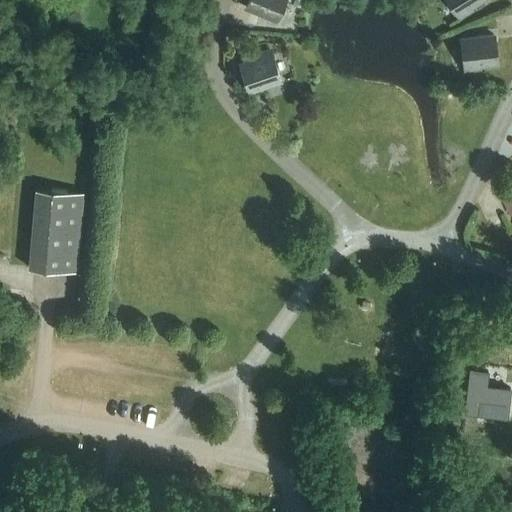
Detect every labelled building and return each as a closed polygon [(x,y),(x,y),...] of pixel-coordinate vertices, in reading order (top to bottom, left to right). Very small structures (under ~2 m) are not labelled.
[(276,19),(283,0),(248,0),(246,6),(276,19)] [(470,6),(479,0),(449,0),(459,17),(472,9),(470,6)] [(479,65),(497,63),(494,34),(461,38),(465,70),(479,68),(479,65)] [(257,54),(258,57),(240,63),(249,90),(280,80),(270,50),(257,54)] [(76,271),(82,191),(34,187),(27,267),(76,271)] [(511,187),(502,193),(511,213),(511,212),(511,187)] [(485,384),(487,370),(468,368),(463,410),(506,415),(509,387),(485,384)]
